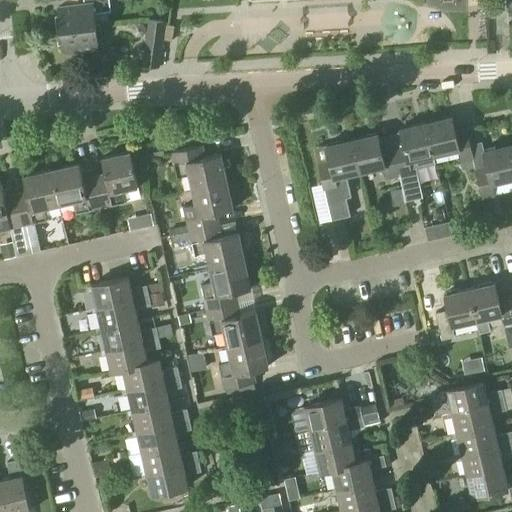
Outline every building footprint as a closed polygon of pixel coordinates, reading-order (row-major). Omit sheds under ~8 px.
[(57,8),(60,29),(100,24),(95,24),(94,15),(110,13),(108,0),(81,0),(82,5),(57,8)] [(184,0),(184,5),(201,8),(202,0),(184,0)] [(161,48),(165,21),(149,19),(145,45),(161,48)] [(146,31),(145,25),(141,21),(135,22),(131,26),(132,32),(137,36),(142,35),(146,31)] [(100,24),(60,29),(62,51),(103,46),(100,24)] [(425,121),(433,155),(459,149),(464,171),(475,168),(466,131),(455,133),(450,115),(425,121)] [(403,143),(392,145),(399,176),(406,202),(422,199),(415,168),(435,163),(433,155),(425,121),(400,127),(403,143)] [(351,138),(359,172),(384,166),(387,178),(399,176),(392,145),(380,148),(377,132),(351,138)] [(359,172),(351,138),(326,144),(329,161),(318,164),(330,219),(349,215),(345,198),(351,197),(345,175),(359,172)] [(511,178),(511,162),(508,144),(483,150),(487,167),(475,170),(482,198),(494,195),(491,183),(511,178)] [(189,174),(192,188),(226,181),(220,153),(204,156),(201,145),(170,152),(173,163),(176,177),(189,174)] [(92,176),(99,208),(112,205),(112,204),(125,201),(122,189),(137,186),(129,151),(101,158),(104,174),(92,176)] [(50,170),(57,204),(72,200),(75,213),(89,209),(89,210),(99,208),(92,176),(82,179),(78,163),(50,170)] [(25,192),(14,194),(21,226),(47,220),(44,207),(57,204),(50,170),(22,176),(25,192)] [(0,181),(0,180),(0,230),(21,226),(14,194),(4,196),(0,181)] [(183,206),(188,231),(221,223),(218,212),(232,209),(226,181),(192,188),(195,203),(183,206)] [(131,215),(134,228),(150,225),(147,211),(131,215)] [(449,222),(435,226),(438,239),(451,235),(449,222)] [(221,223),(188,231),(189,232),(170,236),(172,247),(191,243),(194,256),(206,253),(209,267),(244,260),(237,232),(223,235),(221,223)] [(437,249),(460,243),(458,235),(435,240),(437,249)] [(12,241),(0,244),(4,259),(16,256),(12,241)] [(200,284),(206,309),(237,302),(235,291),(250,288),(244,260),(209,267),(213,281),(200,284)] [(97,307),(148,294),(146,285),(146,284),(130,288),(127,276),(92,284),(92,286),(86,287),(87,291),(93,290),(97,307)] [(146,285),(148,294),(161,291),(163,291),(161,282),(146,285)] [(504,329),(511,327),(511,305),(510,295),(498,298),(494,282),(469,288),(476,320),(479,333),(490,330),(487,317),(501,314),(504,329)] [(476,320),(469,288),(444,294),(447,309),(435,312),(441,341),(454,338),(451,325),(476,320)] [(161,291),(148,294),(150,305),(151,308),(165,305),(161,291)] [(98,311),(102,328),(137,319),(135,308),(150,305),(148,294),(97,307),(91,308),(92,312),(98,311)] [(240,314),(237,302),(206,309),(211,335),(224,332),(227,346),(261,338),(255,310),(240,314)] [(179,324),(190,321),(188,313),(178,315),(179,324)] [(137,319),(102,328),(96,329),(97,333),(103,332),(107,349),(157,336),(171,333),(169,325),(155,328),(155,327),(140,330),(137,319)] [(157,336),(107,349),(101,350),(102,354),(108,353),(112,371),(117,369),(122,368),(122,367),(147,361),(146,360),(144,350),(159,346),(157,336)] [(261,338),(227,346),(230,360),(218,363),(221,376),(220,376),(223,388),(254,381),(252,370),(268,367),(261,338)] [(122,368),(117,369),(118,374),(123,373),(127,389),(178,376),(177,366),(161,369),(158,358),(146,360),(147,361),(122,367),(122,368)] [(128,393),(132,409),(168,401),(165,390),(180,387),(178,376),(127,389),(122,390),(123,394),(128,393)] [(446,389),(452,411),(504,399),(502,389),(485,393),(482,380),(446,389)] [(81,400),(92,397),(94,396),(91,387),(77,391),(79,400),(81,400)] [(504,399),(511,397),(511,394),(510,387),(502,389),(504,399)] [(390,407),(403,404),(401,397),(389,401),(390,407)] [(310,428),(361,416),(359,406),(343,410),(340,398),(305,406),(310,428)] [(457,433),(493,424),(490,413),(506,409),(504,399),(452,411),(446,413),(447,417),(453,416),(457,433)] [(168,401),(132,409),(126,411),(127,415),(133,414),(137,431),(189,419),(186,408),(170,412),(168,401)] [(79,412),(81,422),(95,418),(93,409),(79,412)] [(363,426),(380,422),(378,412),(361,416),(363,426)] [(315,449),(350,441),(348,430),(363,426),(361,416),(310,428),(305,430),(306,434),(311,433),(315,449)] [(138,435),(141,452),(178,443),(175,432),(191,429),(189,419),(137,431),(131,432),(132,436),(138,435)] [(493,424),(457,433),(451,434),(452,438),(457,437),(462,454),(511,441),(511,430),(495,435),(493,424)] [(367,459),(365,449),(353,451),(350,441),(315,449),(310,450),(311,455),(316,454),(320,471),(326,470),(332,468),(332,467),(367,459)] [(500,455),(511,451),(511,441),(462,454),(466,475),(502,466),(500,455)] [(178,443),(141,452),(136,453),(137,457),(142,456),(146,473),(198,461),(195,450),(180,454),(178,443)] [(333,473),(336,489),(372,480),(369,469),(385,465),(382,455),(367,459),(332,467),(332,468),(326,470),(327,474),(333,473)] [(23,463),(26,478),(44,474),(41,459),(23,463)] [(0,479),(0,484),(6,511),(26,511),(29,511),(21,475),(20,475),(17,460),(6,462),(10,478),(0,479)] [(91,463),(94,477),(110,473),(107,460),(91,463)] [(198,461),(146,473),(141,474),(142,479),(147,477),(151,495),(187,486),(185,474),(200,471),(198,461)] [(511,486),(511,475),(505,477),(502,466),(466,475),(471,496),(510,487),(511,486)] [(372,480),(336,489),(331,490),(332,494),(337,493),(341,510),(392,497),(390,487),(374,491),(372,480)] [(297,490),(287,493),(288,500),(299,497),(297,490)] [(259,498),(262,509),(272,507),(281,505),(279,493),(259,498)] [(395,507),(392,497),(341,510),(331,511),(379,511),(395,507)]
